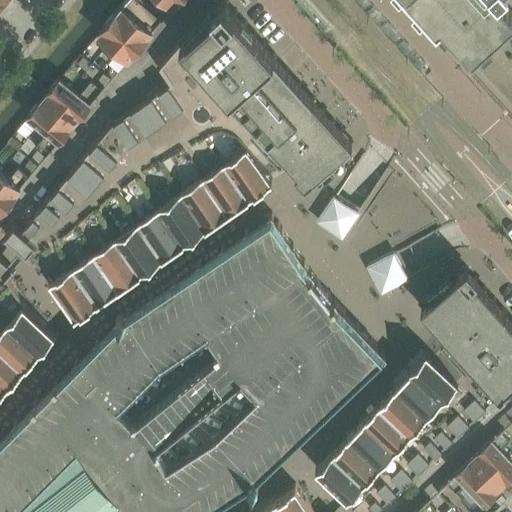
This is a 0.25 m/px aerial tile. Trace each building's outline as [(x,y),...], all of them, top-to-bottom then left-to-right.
[(27,252),(30,248),(75,313),(86,305),(180,240),(240,199),(272,177),(247,140),(254,136),(280,166),(289,158),(308,179),(353,139),(226,0),(224,0),(182,39),(160,65),(171,81),(112,122),(21,229),(14,223),(5,233),(27,252)] [(125,0),(98,33),(117,49),(108,59),(118,68),(117,70),(118,70),(133,53),(178,0),(125,0)] [(442,21),(472,55),(511,18),(511,8),(504,0),(415,0),(416,1),(413,4),(421,14),(425,11),(438,25),(442,21)] [(92,63),(84,56),(78,63),(87,70),(92,63)] [(60,77),(48,91),(46,93),(44,96),(75,122),(91,103),(104,87),(103,86),(101,88),(91,79),(79,93),(60,77)] [(58,141),(59,141),(75,122),(44,96),(41,99),(27,115),(47,132),(35,146),(45,154),(44,156),(45,157),(58,141)] [(0,168),(0,210),(1,209),(1,210),(17,191),(16,191),(31,174),(30,173),(29,174),(18,166),(9,176),(0,168)] [(359,211),(334,194),(318,219),(335,230),(342,235),(359,211)] [(199,511),(249,480),(258,473),(385,352),(336,300),(325,286),(312,270),(272,211),(253,223),(236,235),(215,250),(187,268),(163,285),(141,299),(126,310),(124,309),(122,308),(120,308),(118,309),(117,311),(117,313),(117,315),(118,316),(117,317),(66,368),(47,387),(26,408),(6,428),(0,434),(0,511),(199,511)] [(382,290),(408,276),(394,250),(367,263),(374,274),(382,290)] [(0,389),(55,331),(23,301),(7,275),(14,267),(0,255),(0,389)] [(421,305),(442,327),(450,335),(441,345),(464,369),(456,377),(427,348),(315,466),(354,502),(352,504),(359,511),(378,511),(375,509),(499,391),(499,392),(511,380),(511,315),(466,265),(462,268),(433,294),(421,305)] [(492,438),(492,437),(473,454),(501,484),(511,474),(511,458),(501,447),(510,439),(502,430),(503,429),(502,428),(492,438)] [(465,481),(483,501),(501,484),(473,454),(455,472),(456,472),(445,482),(446,483),(448,481),(456,490),(465,481)] [(315,511),(296,482),(272,498),(250,511),(315,511)] [(413,511),(432,511),(436,508),(428,500),(430,498),(429,497),(413,511)]
